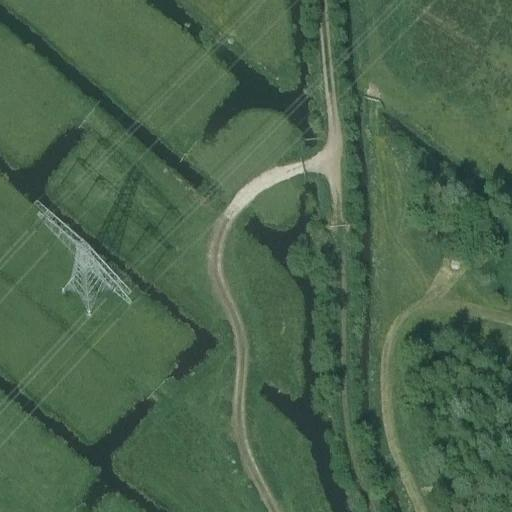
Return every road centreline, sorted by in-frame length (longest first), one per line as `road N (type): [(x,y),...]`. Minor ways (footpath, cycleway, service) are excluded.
road 1 (track): [(371,511),(344,421),(334,148),(319,0)]
road 2 (track): [(272,511),(241,447),(241,348),(222,226),(248,190),(334,164)]
